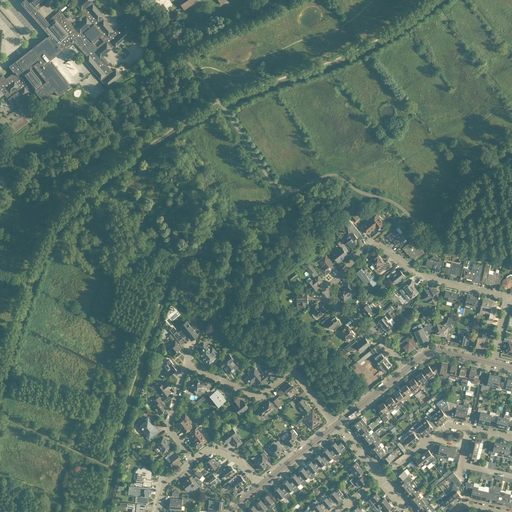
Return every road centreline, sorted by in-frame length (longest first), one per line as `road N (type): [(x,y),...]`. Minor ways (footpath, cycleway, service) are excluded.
road 1 (residential): [(405,369),(325,294),(368,243),(422,274),(509,296)]
road 2 (residential): [(192,460),(169,421),(189,366),(258,396),(293,371),(335,424)]
road 3 (residential): [(380,478),(450,425),(511,438)]
